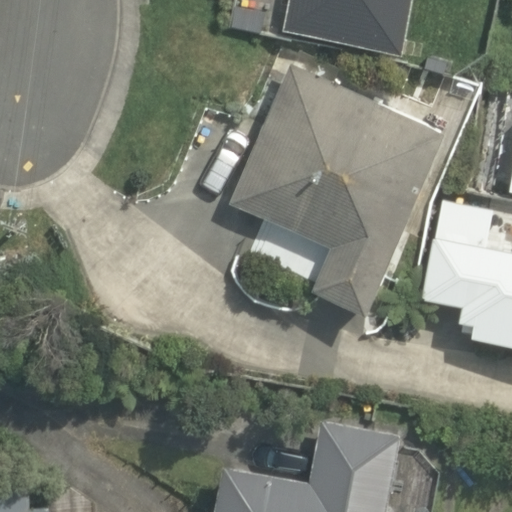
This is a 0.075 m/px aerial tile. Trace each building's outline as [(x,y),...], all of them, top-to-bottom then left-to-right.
[(295,0),(293,36),(413,45),(416,0),(295,0)] [(287,45),(220,204),(337,253),(324,284),(376,307),(432,175),(444,179),(473,110),(444,97),(439,109),(287,45)] [(469,333),(511,339),(511,203),(445,193),(427,305),(472,312),(469,333)] [(309,473),(217,461),(210,511),(394,511),(406,419),(317,408),(309,473)] [(0,511),(102,511),(103,509),(56,510),(54,448),(0,449),(0,511)]
